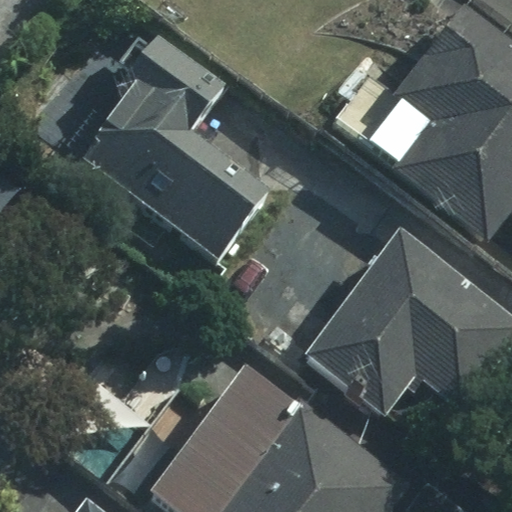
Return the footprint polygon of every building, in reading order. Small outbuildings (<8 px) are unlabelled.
[(57,0),(0,0),(0,34),(18,49),(57,0)] [(466,260),(495,219),(511,231),(511,65),(452,24),(345,174),(466,260)] [(266,214),(169,147),(203,100),(142,58),(63,170),(220,280),(266,214)] [(372,434),(403,392),(450,426),(511,343),(380,249),(289,374),(372,434)] [(383,511),(393,499),(285,421),(219,511),(383,511)]
